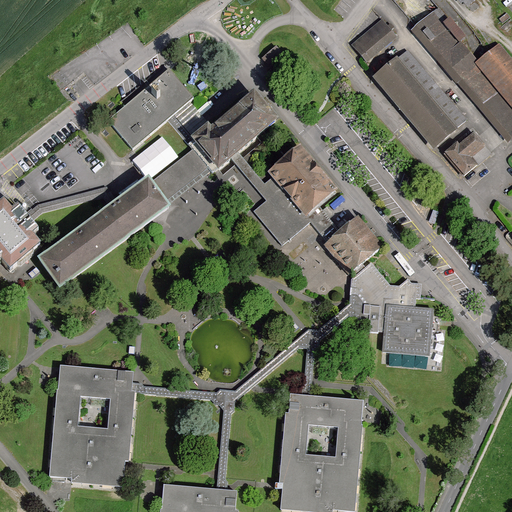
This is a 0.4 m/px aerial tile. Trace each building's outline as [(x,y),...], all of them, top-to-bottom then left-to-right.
[(475,0),(457,0),(465,9),(475,0)] [(464,41),(438,10),(416,28),(511,142),(511,141),(511,61),(499,46),(484,59),(478,64),(461,44),(464,41)] [(397,37),(382,19),(352,44),(367,62),(397,37)] [(276,48),(263,59),(276,74),(289,63),(276,48)] [(398,59),(375,78),(434,150),(457,131),(398,59)] [(261,104),(253,94),(212,129),(202,117),(190,102),(193,99),(169,71),(109,122),(132,150),(168,120),(193,151),(153,181),(167,201),(208,169),(212,174),(218,169),(223,176),(236,165),(267,203),(260,208),(254,213),(282,246),(311,223),(328,244),(325,247),(350,276),(383,250),(359,219),(340,233),(319,208),(336,192),(300,148),(269,175),(273,180),(265,186),(243,159),(262,143),(256,137),(276,121),(267,110),(271,106),(265,99),(261,104)] [(458,144),(445,154),(465,177),(492,154),(474,133),(460,146),(458,144)] [(148,180),(145,183),(118,202),(109,189),(40,207),(32,210),(25,217),(16,207),(10,212),(2,202),(0,203),(0,264),(1,263),(9,272),(28,257),(40,246),(32,235),(38,231),(31,222),(42,213),(103,197),(111,208),(41,260),(59,285),(151,217),(167,206),(165,202),(148,180)] [(202,181),(178,200),(188,212),(212,192),(202,181)] [(433,312),(415,311),(417,300),(421,301),(422,286),(412,285),(409,281),(400,288),(391,287),(372,265),(353,281),(351,297),(351,306),(319,332),(309,331),(236,392),(221,391),(218,394),(146,387),(144,384),(134,383),(135,373),(61,366),(49,477),(63,478),(63,483),(72,483),(123,487),(126,465),(126,462),(130,462),(136,395),(212,401),(217,406),(220,406),(225,412),(219,474),(218,492),(165,487),(164,501),(163,511),(162,511),(161,511),(236,511),(238,494),(232,493),(228,493),(228,487),(228,483),(226,480),(232,415),(235,412),(235,403),(254,387),(300,349),(308,349),(305,386),(303,388),(302,393),(301,397),(292,396),(291,416),(287,415),(281,485),(285,485),(284,488),(282,511),(284,511),(357,511),(365,427),(363,427),(365,402),(312,398),(312,384),(315,355),(319,352),(319,342),(349,317),(354,318),(369,331),(369,333),(378,334),(378,333),(385,334),(384,353),(429,357),(433,312)]
